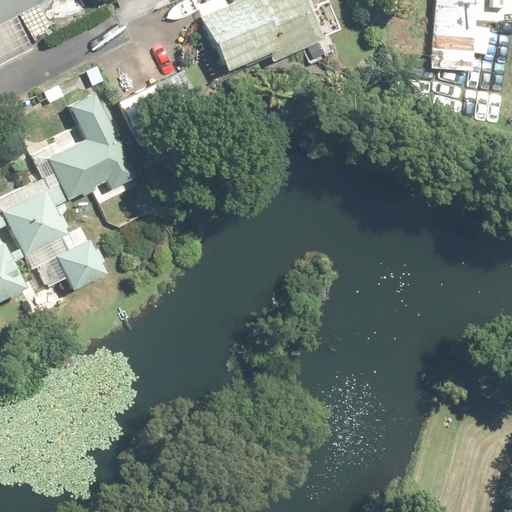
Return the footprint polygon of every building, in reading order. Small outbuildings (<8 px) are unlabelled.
[(0,0),(0,15),(7,12),(32,0),(0,0)] [(214,0),(189,0),(182,3),(213,76),(258,57),(260,60),(317,36),(301,0),(247,0),(219,12),(214,0)] [(446,71),(452,0),(410,0),(404,67),(446,71)] [(494,1),(483,0),(469,0),(468,24),(492,26),(494,1)] [(175,67),(110,99),(125,130),(190,98),(175,67)] [(138,190),(92,91),(58,107),(73,141),(35,158),(43,175),(57,205),(86,192),(95,210),(138,190)] [(75,244),(57,205),(43,175),(0,195),(0,216),(34,290),(53,282),(60,297),(101,278),(83,240),(75,244)] [(0,256),(0,301),(18,292),(0,256)]
